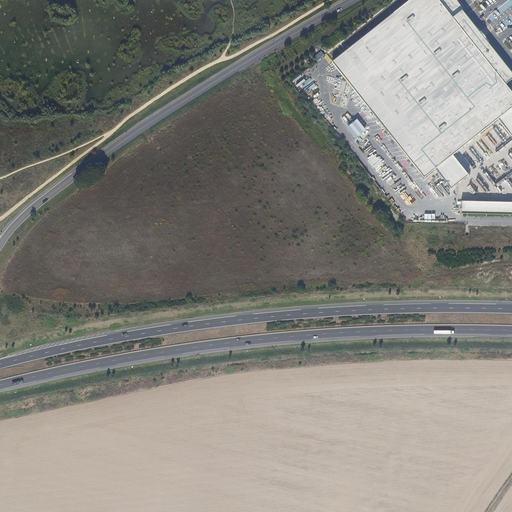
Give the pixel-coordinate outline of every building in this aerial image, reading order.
[(412,0),(342,57),(413,145),(402,154),(420,176),(431,167),(435,172),(452,158),(497,122),(511,109),(511,96),(504,87),(508,84),(481,51),(487,46),(474,29),(468,34),(459,23),(456,26),(434,0),(412,0)] [(481,51),(508,84),(511,80),(511,76),(488,46),(489,46),(461,12),(454,0),(434,0),(456,26),(459,23),(468,34),(474,29),(487,46),(481,51)] [(342,57),(331,66),(402,154),(413,145),(342,57)] [(307,80),(302,83),(307,89),(311,86),(307,80)] [(511,109),(497,122),(511,140),(511,109)] [(452,158),(435,172),(451,192),(468,178),(452,158)] [(431,167),(420,176),(424,180),(435,172),(431,167)] [(469,185),(466,187),(472,193),(475,190),(469,185)] [(511,205),(461,204),(461,217),(511,217),(511,205)]
